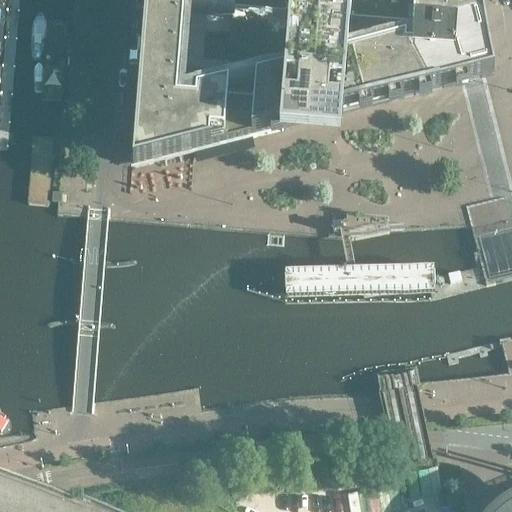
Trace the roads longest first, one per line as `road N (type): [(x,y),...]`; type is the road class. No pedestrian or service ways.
road 1 (unclassified): [(0,491),(277,441),(470,437)]
road 2 (residential): [(101,160),(113,0)]
